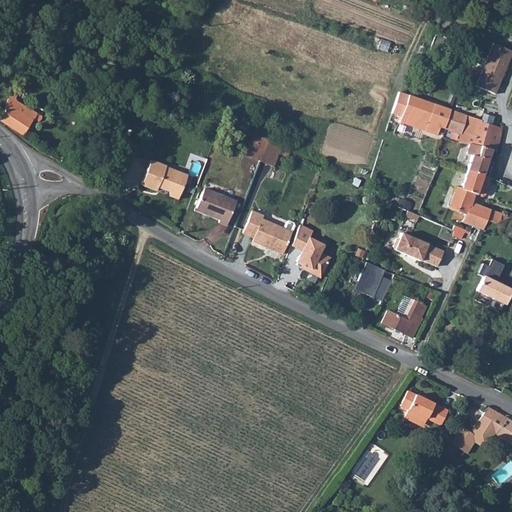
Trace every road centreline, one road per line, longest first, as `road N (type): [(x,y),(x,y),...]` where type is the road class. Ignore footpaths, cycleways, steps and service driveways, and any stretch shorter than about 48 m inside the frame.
road 1 (residential): [(81,187),(212,264),(411,362)]
road 2 (track): [(145,224),(64,511)]
road 3 (track): [(411,362),(394,375),(301,511)]
road 4 (secondary): [(26,193),(0,325)]
road 5 (residential): [(411,362),(448,286),(449,244)]
